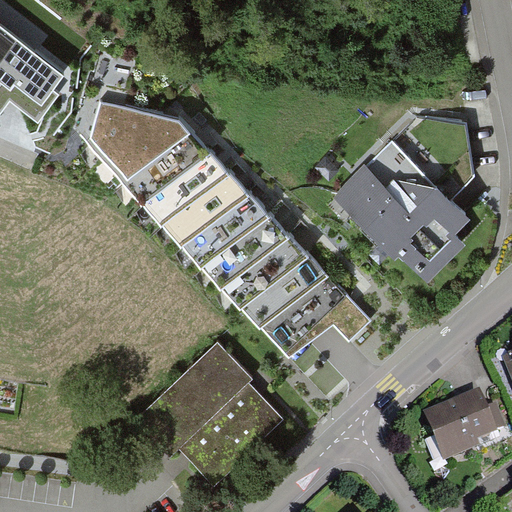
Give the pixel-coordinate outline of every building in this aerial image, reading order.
[(0,113),(11,100),(39,122),(60,95),(53,90),(63,77),(0,28),(0,113)] [(87,144),(289,358),(334,324),(349,340),(372,320),(303,246),(284,225),(268,208),(251,190),(243,182),(223,160),(202,138),(179,114),(171,113),(102,98),(87,144)] [(417,118),(337,199),(396,257),(400,253),(429,282),(466,244),(457,235),(470,221),(451,202),(475,175),(466,124),(417,118)] [(218,342),(135,421),(170,458),(179,450),(213,485),(284,417),(251,383),(254,380),(218,342)] [(511,347),(500,352),(511,379),(511,347)] [(479,436),(498,429),(498,427),(504,424),(495,403),(487,406),(480,389),(424,410),(443,459),(482,444),(479,436)]
